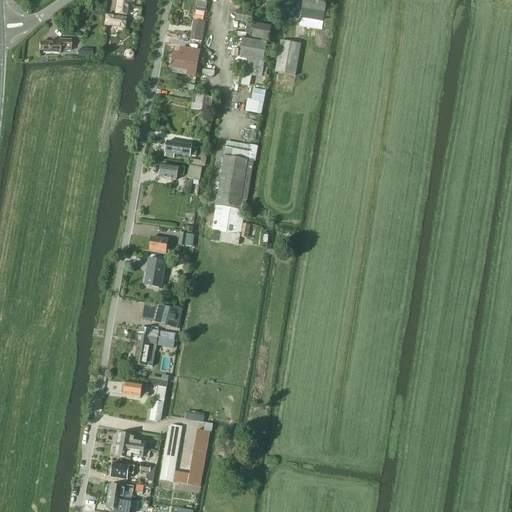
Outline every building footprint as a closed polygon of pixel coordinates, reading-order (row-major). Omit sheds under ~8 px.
[(134,6),(134,0),(116,0),(115,14),(126,16),(128,3),(133,4),(133,6),(134,6)] [(205,12),(206,0),(196,0),(195,11),(205,12)] [(324,13),(326,0),(303,0),(301,8),(324,13)] [(90,16),(101,16),(101,6),(90,5),(90,16)] [(252,13),(237,10),(235,20),(251,23),(252,13)] [(103,26),(108,26),(124,29),(125,19),(105,15),(103,26)] [(201,42),(205,22),(193,20),(190,40),(201,42)] [(268,41),(271,26),(254,23),(252,38),(268,41)] [(264,62),(267,43),(243,39),(240,58),(264,62)] [(59,54),(59,51),(70,51),(70,40),(57,40),(57,43),(39,43),(39,54),(59,54)] [(295,76),(300,45),(281,41),(275,73),(295,76)] [(172,54),(170,69),(185,72),(184,75),(193,77),(197,52),(180,49),(179,55),(172,54)] [(264,63),(249,60),(248,62),(238,60),(237,67),(246,68),(246,70),(254,72),(254,76),(261,78),(264,63)] [(247,100),(245,111),(261,115),(263,103),(265,92),(266,88),(254,85),(253,89),(251,100),(251,101),(247,100)] [(210,112),(212,98),(194,96),(191,109),(210,112)] [(165,153),(165,157),(170,158),(171,154),(190,157),(190,156),(194,157),(196,158),(197,155),(197,149),(191,148),(192,146),(167,142),(165,153)] [(225,148),(216,206),(217,206),(239,210),(244,211),(245,211),(246,207),(248,192),(254,162),(255,162),(258,147),(257,146),(250,145),(250,146),(238,144),(237,150),(225,148)] [(191,157),(189,164),(207,167),(208,156),(197,155),(196,158),(194,157),(194,158),(191,157)] [(183,176),(184,168),(162,165),(160,178),(176,181),(177,175),(183,176)] [(199,180),(201,168),(189,166),(187,178),(199,180)] [(217,206),(212,231),(220,232),(240,236),(240,233),(244,211),(239,210),(217,206)] [(185,246),(191,247),(193,235),(187,234),(180,233),(178,245),(185,246)] [(212,233),(211,240),(238,245),(240,236),(221,233),(221,235),(212,233)] [(166,254),(168,241),(151,238),(149,251),(166,254)] [(161,289),(166,262),(149,259),(149,260),(148,259),(146,272),(147,272),(144,286),(161,289)] [(177,329),(182,309),(174,307),(173,309),(158,305),(154,323),(177,329)] [(173,348),(175,335),(167,334),(167,333),(142,329),(141,335),(139,335),(134,365),(146,367),(149,344),(173,348)] [(148,397),(148,394),(147,393),(148,386),(126,382),(125,389),(124,389),(124,392),(124,393),(124,395),(140,398),(140,395),(144,395),(143,397),(148,397)] [(159,423),(164,397),(165,388),(158,387),(156,402),(153,401),(149,421),(159,423)] [(160,480),(173,483),(200,488),(210,432),(197,431),(189,475),(174,471),(182,427),(173,426),(169,427),(160,480)] [(118,433),(116,445),(132,448),(138,449),(144,450),(146,442),(140,441),(139,443),(133,442),(134,436),(118,433)] [(130,460),(131,455),(137,456),(137,457),(143,458),(149,459),(150,451),(144,450),(138,449),(132,448),(116,445),(114,457),(130,460)] [(133,475),(134,468),(113,464),(111,477),(127,480),(128,474),(133,475)] [(110,485),(108,497),(123,499),(131,501),(132,493),(133,487),(124,486),(124,487),(110,485)] [(108,497),(106,508),(117,510),(116,511),(129,511),(130,508),(132,501),(131,501),(123,499),(108,497)]
